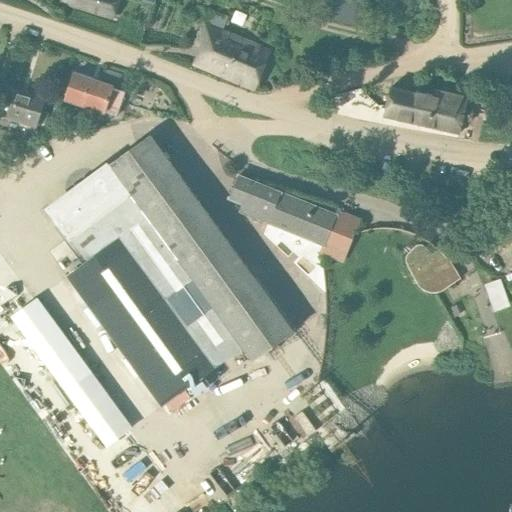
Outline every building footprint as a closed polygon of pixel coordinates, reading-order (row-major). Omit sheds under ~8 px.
[(59,0),(60,0),(112,17),(117,0),(59,0)] [(331,19),(350,24),(354,7),(335,2),(331,19)] [(201,67),(253,88),(268,50),(202,23),(194,43),(208,49),(201,67)] [(122,74),(107,69),(104,79),(119,84),(122,74)] [(104,111),(117,115),(125,91),(112,87),(112,86),(73,73),(65,99),(104,112),(104,111)] [(0,114),(35,126),(44,99),(3,85),(0,94),(0,114)] [(383,116),(425,126),(434,89),(433,89),(431,96),(390,86),(383,116)] [(425,126),(458,134),(462,119),(471,121),(473,109),(464,107),(467,97),(434,89),(425,126)] [(66,235),(46,249),(65,275),(89,307),(161,407),(235,352),(241,348),(251,361),(294,331),(259,282),(170,161),(150,134),(115,159),(103,143),(93,150),(105,166),(47,208),(66,235)] [(239,210),(326,245),(337,215),(236,174),(227,196),(242,202),(239,210)] [(442,290),(460,277),(451,262),(436,247),(430,253),(423,245),(406,262),(419,285),(442,290)] [(499,280),(484,285),(494,313),(509,307),(499,280)] [(106,447),(133,427),(37,296),(34,299),(11,317),(106,447)] [(198,511),(203,511),(207,509),(192,492),(186,498),(198,511)]
